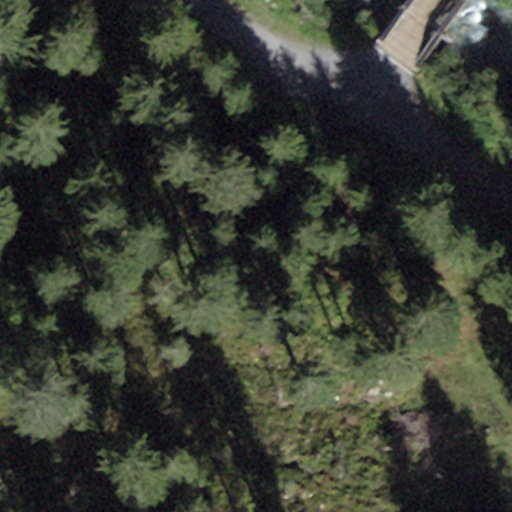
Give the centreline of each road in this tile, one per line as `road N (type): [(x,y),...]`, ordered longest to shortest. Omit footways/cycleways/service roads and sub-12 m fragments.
road 1 (track): [(356,106),(180,0)]
road 2 (track): [(356,106),(511,210)]
road 3 (track): [(356,106),(430,0)]
